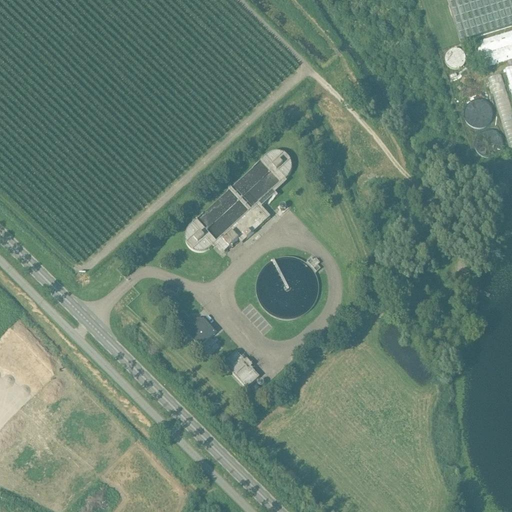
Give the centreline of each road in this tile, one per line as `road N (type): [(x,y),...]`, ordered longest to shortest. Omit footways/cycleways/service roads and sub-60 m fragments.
road 1 (track): [(307,68),(85,267),(66,262),(0,197)]
road 2 (secondary): [(276,511),(0,234)]
road 3 (unclassified): [(0,260),(250,511)]
road 4 (track): [(237,0),(402,171)]
